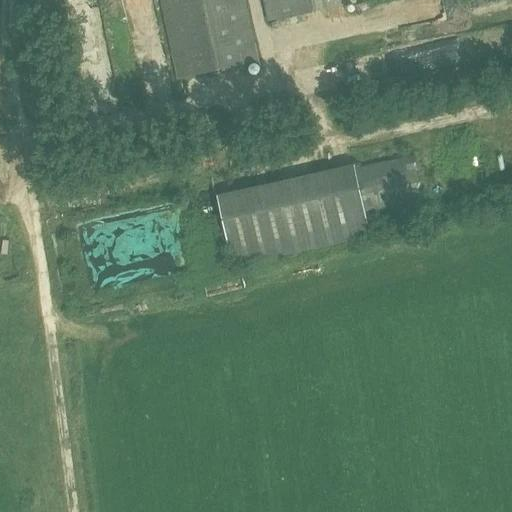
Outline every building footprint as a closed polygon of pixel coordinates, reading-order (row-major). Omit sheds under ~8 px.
[(162,0),(180,78),(258,61),(244,0),(162,0)] [(264,0),(270,23),(373,0),(264,0)] [(294,166),(294,152),(275,151),(275,166),(294,166)] [(218,197),(234,267),(371,236),(356,166),(218,197)] [(83,226),(87,226),(95,280),(168,269),(167,265),(187,262),(178,200),(81,214),(83,226)]
